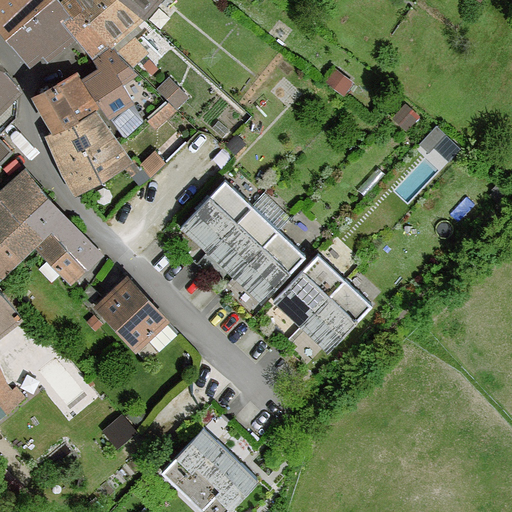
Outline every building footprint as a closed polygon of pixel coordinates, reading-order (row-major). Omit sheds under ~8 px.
[(0,0),(0,26),(7,35),(48,0),(0,0)] [(79,29),(64,5),(60,0),(48,0),(7,35),(29,60),(42,50),(46,55),(79,29)] [(111,41),(77,0),(69,0),(64,5),(79,29),(96,56),(114,44),(111,41)] [(141,14),(123,0),(77,0),(111,41),(116,37),(141,14)] [(157,0),(123,0),(141,14),(143,17),(157,0)] [(116,37),(111,41),(114,44),(131,65),(134,68),(149,55),(132,35),(122,44),(116,37)] [(131,65),(114,44),(96,56),(106,72),(112,80),(131,65)] [(0,107),(13,93),(20,87),(0,63),(0,107)] [(112,80),(106,72),(88,83),(116,125),(125,119),(118,109),(127,102),(112,80)] [(169,75),(157,88),(165,96),(177,108),(189,96),(169,75)] [(77,121),(95,112),(98,111),(77,76),(57,86),(77,121)] [(77,121),(57,86),(38,96),(44,109),(57,130),(77,121)] [(13,93),(0,107),(0,133),(17,117),(19,98),(13,93)] [(133,111),(125,119),(116,125),(123,136),(162,100),(155,93),(133,111)] [(176,109),(167,100),(148,119),(156,128),(176,109)] [(133,111),(127,102),(118,109),(125,119),(133,111)] [(117,141),(95,112),(77,121),(57,130),(50,134),(67,173),(71,172),(81,191),(126,164),(132,161),(117,141)] [(237,133),(226,144),(236,154),(247,143),(237,133)] [(0,164),(14,151),(0,137),(0,164)] [(152,175),(166,163),(157,153),(143,166),(152,175)] [(133,174),(143,166),(135,158),(132,161),(126,164),(133,174)] [(50,229),(64,215),(44,191),(32,176),(0,200),(34,241),(36,243),(50,229)] [(212,250),(254,205),(225,179),(184,223),(212,250)] [(502,181),(492,189),(499,198),(509,189),(502,181)] [(0,237),(18,257),(34,241),(0,200),(0,237)] [(280,230),(254,205),(212,250),(238,275),(280,230)] [(64,215),(50,229),(86,267),(101,254),(64,215)] [(86,267),(50,229),(36,243),(72,281),(86,267)] [(306,255),(280,230),(238,275),(265,300),(306,255)] [(0,274),(18,257),(0,237),(0,274)] [(318,254),(277,298),(304,322),(346,278),(318,254)] [(346,278),(304,322),(332,349),(374,304),(346,278)] [(166,318),(129,279),(99,308),(137,347),(147,337),(166,318)] [(102,295),(91,284),(82,297),(91,307),(102,295)] [(0,331),(22,315),(0,289),(0,331)] [(179,333),(166,318),(147,337),(161,352),(179,333)] [(7,386),(0,369),(0,400),(1,402),(8,395),(3,388),(7,386)] [(17,388),(8,395),(18,405),(26,397),(17,388)] [(227,511),(258,480),(202,426),(163,467),(209,511),(227,511)]
